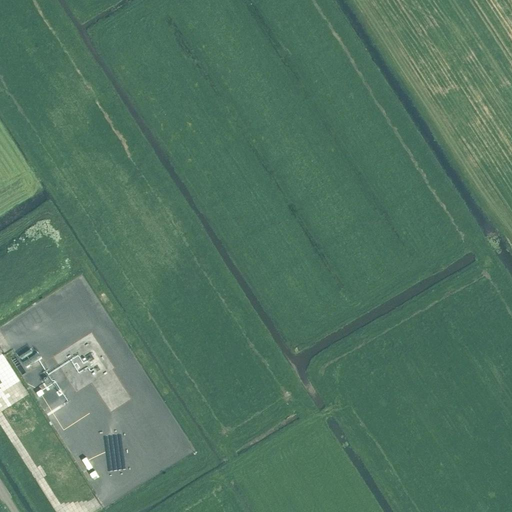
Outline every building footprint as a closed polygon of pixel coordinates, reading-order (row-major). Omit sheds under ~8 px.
[(0,353),(13,346),(2,326),(0,327),(0,353)] [(123,365),(102,328),(62,351),(84,388),(123,365)] [(24,373),(37,394),(44,391),(31,369),(24,373)] [(47,375),(42,378),(49,388),(54,385),(47,375)] [(45,472),(22,433),(14,438),(37,477),(45,472)] [(113,500),(150,480),(142,465),(129,472),(131,475),(112,485),(111,483),(105,486),(113,500)]
